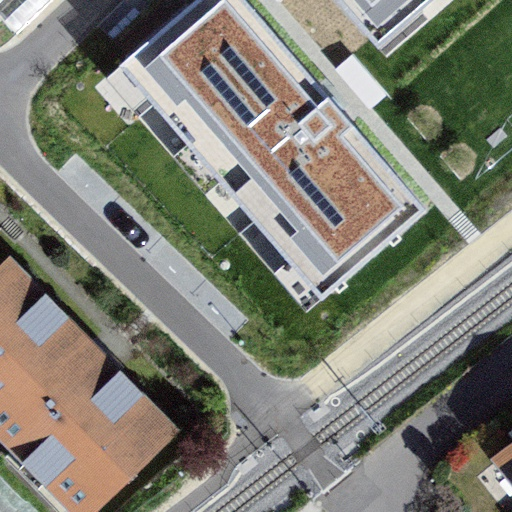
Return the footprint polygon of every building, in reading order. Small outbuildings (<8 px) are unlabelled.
[(0,0),(0,13),(18,32),(51,0),(0,0)] [(245,0),(195,0),(129,58),(161,97),(154,104),(187,143),(195,136),(228,175),(221,181),(288,259),(295,253),(329,292),(426,208),(245,0)] [(337,0),(367,35),(406,0),(412,0),(422,10),(432,0),(337,0)] [(8,269),(0,276),(0,424),(83,510),(166,430),(8,269)] [(511,469),(511,448),(502,456),(511,469)]
